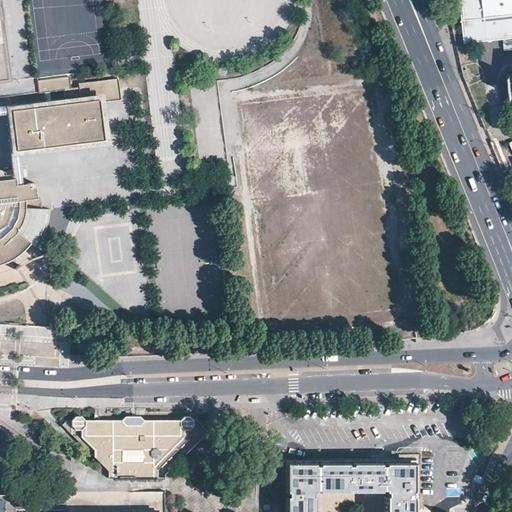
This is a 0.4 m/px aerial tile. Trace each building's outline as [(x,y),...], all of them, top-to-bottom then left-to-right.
[(0,0),(0,79),(10,78),(0,0)] [(511,0),(461,0),(467,41),(511,36),(511,0)] [(79,82),(81,95),(81,101),(10,110),(10,112),(13,134),(102,123),(99,101),(97,88),(105,87),(106,100),(122,98),(119,76),(79,82)] [(99,101),(106,100),(105,87),(97,88),(99,101)] [(81,95),(9,105),(10,110),(81,101),(81,95)] [(9,105),(0,105),(0,113),(10,112),(10,110),(9,105)] [(105,143),(102,123),(13,134),(17,155),(58,150),(105,143)] [(0,262),(7,259),(16,254),(23,247),(28,242),(37,247),(38,247),(39,244),(42,240),(46,232),(48,224),(50,217),(51,209),(43,209),(42,197),(37,198),(18,200),(16,184),(15,174),(13,174),(3,175),(1,173),(0,172),(0,262)] [(21,183),(16,184),(18,200),(37,198),(35,182),(21,183)] [(55,338),(57,330),(46,328),(45,336),(55,338)] [(111,471),(110,478),(162,478),(162,469),(204,422),(199,418),(187,418),(132,418),(80,418),(77,418),(70,424),(111,471)] [(415,511),(415,457),(282,458),(282,511),(415,511)]
